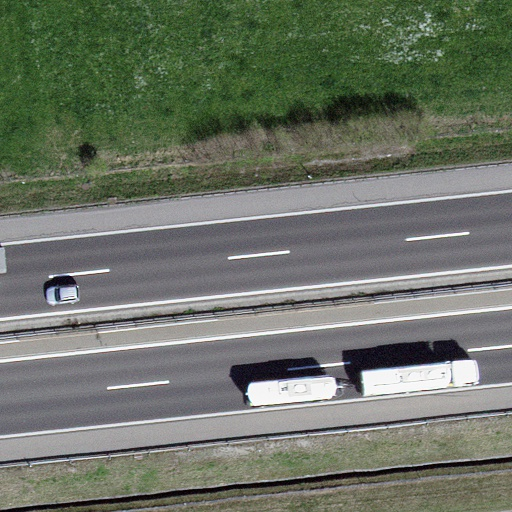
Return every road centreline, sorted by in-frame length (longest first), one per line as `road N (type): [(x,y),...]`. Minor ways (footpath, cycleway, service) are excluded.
road 1 (motorway): [(511,228),(0,282)]
road 2 (motorway): [(0,401),(511,348)]
